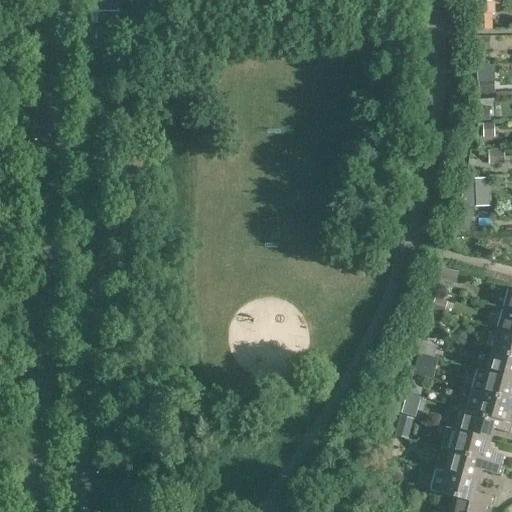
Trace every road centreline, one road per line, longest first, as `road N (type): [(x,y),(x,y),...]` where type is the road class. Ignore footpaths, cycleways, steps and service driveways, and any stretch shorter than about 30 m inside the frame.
road 1 (secondary): [(81,511),(106,0)]
road 2 (secondary): [(51,0),(31,511)]
